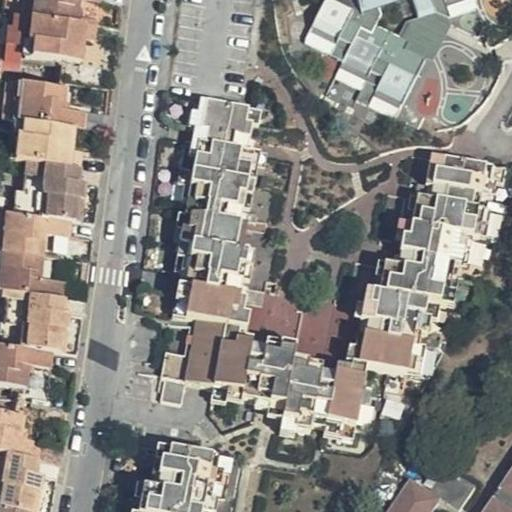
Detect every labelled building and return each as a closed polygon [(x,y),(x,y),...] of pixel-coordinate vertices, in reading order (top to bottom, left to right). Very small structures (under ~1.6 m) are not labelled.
[(97,25),(100,6),(49,0),(24,0),(23,13),(36,15),(34,23),(23,22),(20,36),(29,37),(74,42),(78,23),(97,25)] [(323,0),(307,31),(333,47),(343,31),(354,37),(336,72),(361,87),(365,80),(378,88),(366,108),(389,121),(423,61),(403,50),(407,43),(373,24),(376,18),(375,13),(411,0),(431,0),(439,20),(455,33),(484,24),(479,5),(489,0),(323,0)] [(29,37),(25,72),(99,44),(74,42),(29,37)] [(96,61),(99,44),(25,72),(24,79),(85,86),(88,60),(96,61)] [(12,140),(15,140),(73,146),(83,148),(85,130),(59,125),(61,106),(15,102),(12,140)] [(199,352),(194,388),(191,414),(194,415),(215,418),(256,424),(255,429),(295,435),(293,446),(306,448),(305,455),(318,457),(320,450),(348,453),(350,445),(365,447),(373,385),(415,392),(419,373),(430,374),(436,347),(442,348),(445,333),(438,332),(440,319),(451,321),(454,308),(458,308),(464,277),(471,278),(474,265),(467,263),(469,249),(481,252),(484,237),(491,238),(494,223),(486,222),(489,206),(503,209),(506,194),(499,192),(501,179),(440,169),(437,183),(445,183),(441,198),(435,196),(429,225),(420,225),(418,238),(406,236),(402,252),(410,253),(407,265),(400,264),(395,295),(388,294),(385,309),(371,307),(368,320),(377,322),(374,335),(365,334),(359,363),(354,361),(351,378),(358,379),(357,388),(330,385),(329,391),(315,389),(316,383),(303,381),(304,373),(291,371),(290,378),(261,373),(260,370),(251,368),(252,359),(260,360),(262,344),(258,343),(261,316),(255,314),(257,298),(264,298),(265,282),(259,281),(261,268),(255,267),(258,239),(253,238),(254,224),(259,223),(261,208),(258,208),(263,163),(257,162),(258,148),(265,148),(267,134),(206,126),(203,140),(197,139),(195,153),(206,154),(204,169),(197,168),(195,185),(198,186),(194,215),(188,214),(186,229),(193,231),(190,258),(196,259),(195,272),(199,273),(196,290),(186,288),(183,305),(187,306),(184,332),(189,333),(186,351),(199,352)] [(51,185),(77,187),(80,188),(81,169),(71,168),(73,146),(15,140),(13,162),(17,163),(15,181),(51,185)] [(75,205),(77,187),(51,185),(15,181),(12,181),(6,234),(74,242),(80,242),(84,206),(75,205)] [(0,233),(0,271),(47,277),(48,259),(72,262),(74,242),(6,234),(0,233)] [(47,277),(0,271),(0,313),(37,317),(68,320),(69,301),(45,299),(47,277)] [(29,351),(27,370),(58,373),(68,374),(73,332),(67,331),(68,320),(37,317),(35,336),(27,335),(25,350),(29,351)] [(55,392),(58,373),(27,370),(0,366),(0,411),(28,415),(31,390),(55,392)] [(172,411),(191,414),(194,388),(176,386),(172,411)] [(212,441),(215,418),(194,415),(191,438),(212,441)] [(0,434),(0,473),(14,476),(44,481),(47,464),(24,459),(27,439),(0,434)] [(69,467),(47,464),(44,481),(66,484),(69,467)] [(511,511),(511,472),(485,511),(511,511)] [(2,511),(45,511),(48,499),(41,498),(44,481),(14,476),(0,473),(0,505),(4,506),(2,511)] [(412,477),(388,511),(435,511),(444,498),(412,477)] [(223,490),(161,480),(158,496),(164,497),(161,511),(156,510),(155,511),(225,511),(226,507),(220,505),(223,490)]
